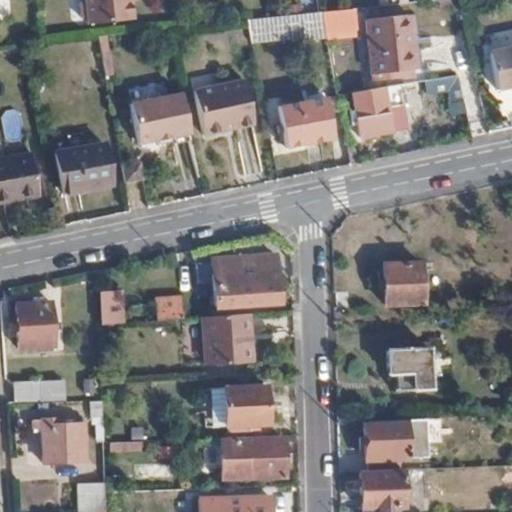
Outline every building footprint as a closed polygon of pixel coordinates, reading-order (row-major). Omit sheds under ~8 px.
[(132,17),(129,0),(80,0),(78,3),(78,16),(84,18),(86,23),(132,17)] [(318,9),(322,27),(352,24),(350,6),(318,9)] [(246,17),(250,39),(305,30),(306,34),(323,31),(322,27),(318,9),(246,17)] [(414,68),(410,14),(367,17),(372,77),(401,75),(401,69),(414,68)] [(511,45),(488,50),(497,87),(511,84),(511,45)] [(425,93),(447,91),(449,114),(462,112),(458,76),(423,79),(425,93)] [(251,121),(242,78),(192,88),(201,133),(251,121)] [(387,106),(382,85),(350,91),(358,136),(407,127),(402,103),(387,106)] [(137,142),(188,130),(180,92),(129,103),(137,142)] [(332,137),(324,97),(277,106),(284,146),(332,137)] [(109,183),(103,142),(57,150),(63,191),(109,183)] [(0,201),(40,194),(32,153),(0,159),(0,201)] [(120,164),(124,181),(143,177),(140,161),(120,164)] [(274,301),(272,254),(208,259),(210,304),(274,301)] [(422,302),(420,263),(384,264),(385,303),(422,302)] [(98,292),(100,321),(121,320),(120,291),(98,292)] [(154,318),(179,316),(178,297),(153,298),(154,318)] [(50,303),(45,303),(35,303),(18,305),(19,321),(20,328),(21,347),(53,345),(52,327),(58,327),(58,321),(52,321),(50,303)] [(247,343),(246,313),(201,315),(202,363),(250,361),(250,343),(247,343)] [(432,388),(430,347),(388,349),(389,374),(394,374),(395,389),(432,388)] [(62,399),(61,380),(11,382),(12,402),(62,399)] [(265,421),(264,386),(224,387),(225,421),(265,421)] [(81,460),(78,421),(57,421),(57,417),(31,418),(31,426),(40,426),(42,461),(81,460)] [(406,418),(364,420),(365,460),(367,460),(368,469),(400,468),(400,459),(407,459),(406,418)] [(284,472),(283,438),(223,439),(223,473),(284,472)] [(140,451),(140,440),(107,441),(108,452),(140,451)] [(402,505),(400,471),(359,472),(359,505),(376,505),(376,511),(390,511),(391,505),(402,505)] [(83,483),(83,511),(104,511),(103,482),(83,483)] [(200,511),(245,511),(245,495),(201,496),(200,511)]
